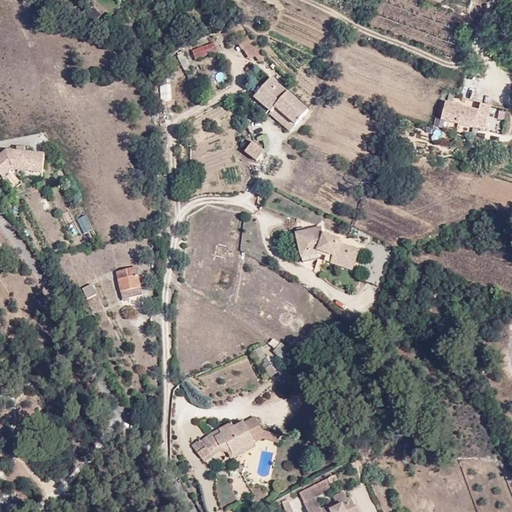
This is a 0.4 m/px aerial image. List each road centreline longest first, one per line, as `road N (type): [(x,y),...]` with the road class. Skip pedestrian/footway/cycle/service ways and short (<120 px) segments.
road 1 (unclassified): [(123,417),(0,220)]
road 2 (unclassified): [(123,417),(40,511)]
